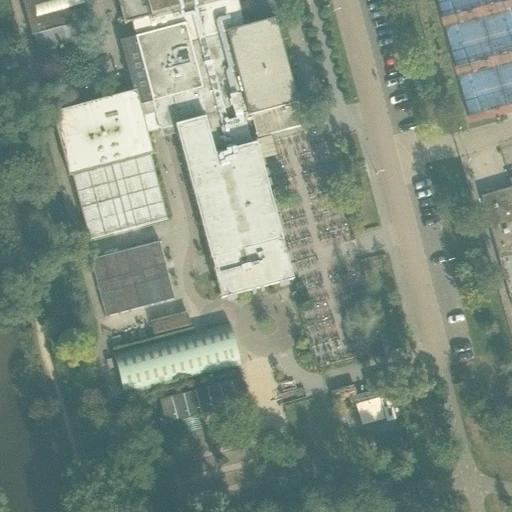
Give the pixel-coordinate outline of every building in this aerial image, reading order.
[(21,0),(31,36),(33,36),(37,52),(85,39),(81,23),(84,22),(78,0),(21,0)] [(132,91),(51,113),(68,176),(71,176),(88,240),(166,219),(149,154),(152,154),(146,133),(159,130),(159,132),(174,128),(210,260),(211,260),(213,269),(213,270),(221,299),(292,280),(284,251),(283,251),(281,241),(255,143),(251,144),(243,117),(250,115),(256,138),(293,128),(303,126),(297,104),(297,103),(295,99),(274,19),(244,27),(236,0),(116,0),(123,25),(125,25),(125,24),(131,22),(135,37),(119,41),(132,91)] [(26,69),(10,73),(16,94),(32,90),(26,69)] [(314,145),(316,153),(323,151),(321,143),(314,145)] [(511,179),(509,180),(511,188),(480,197),(511,307),(511,179)] [(91,260),(90,260),(105,318),(174,300),(159,242),(91,260)] [(238,363),(226,321),(111,354),(123,396),(238,363)] [(242,379),(158,400),(164,424),(248,403),(242,379)]
